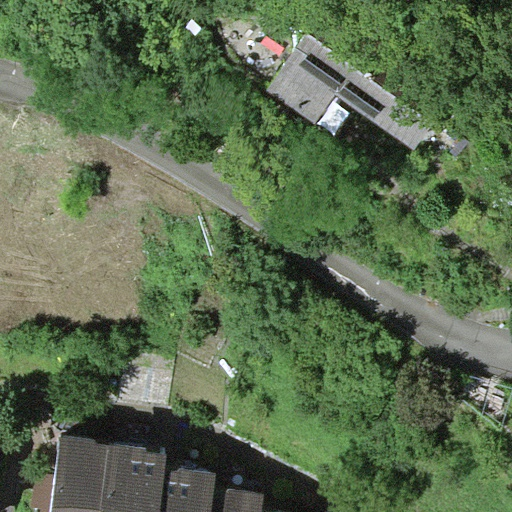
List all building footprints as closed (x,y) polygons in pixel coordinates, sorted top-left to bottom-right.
[(306,33),(267,90),(315,124),(336,95),(415,150),(434,122),(306,33)] [(101,511),(111,444),(61,436),(51,511),(101,511)] [(155,511),(162,468),(165,452),(111,444),(101,511),(155,511)] [(207,511),(211,487),(214,475),(162,468),(155,511),(207,511)] [(261,511),(264,494),(211,487),(207,511),(261,511)]
